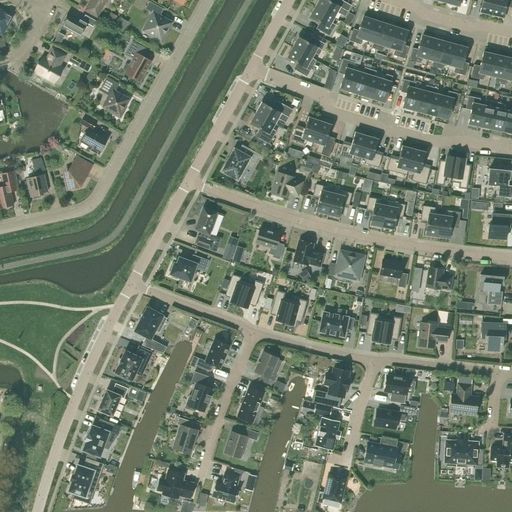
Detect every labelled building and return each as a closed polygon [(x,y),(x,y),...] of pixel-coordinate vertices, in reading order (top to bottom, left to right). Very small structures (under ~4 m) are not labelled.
[(91,0),(85,10),(97,17),(106,0),(91,0)] [(317,5),(316,7),(333,17),(336,12),(345,16),(351,5),(341,0),(334,0),(333,3),(327,0),(318,0),(316,4),(317,5)] [(491,14),(494,0),(482,0),(481,7),(480,7),(478,12),(489,15),(489,13),(491,14)] [(511,0),(494,0),(491,14),(494,14),(493,16),(504,18),(505,13),(504,13),(506,4),(511,5),(511,0)] [(163,9),(149,1),(145,9),(153,13),(144,30),(153,36),(152,37),(162,42),(167,33),(166,32),(171,23),(159,16),(163,9)] [(333,17),(316,7),(314,9),(313,9),(308,18),(313,21),(313,20),(321,24),(318,30),(329,36),(335,25),(332,23),(335,18),(333,17)] [(0,33),(1,34),(3,38),(2,34),(10,20),(11,21),(13,16),(6,12),(5,13),(0,10),(0,33)] [(82,20),(68,12),(61,25),(80,36),(87,24),(93,27),(96,21),(85,15),(82,20)] [(110,13),(106,20),(112,23),(116,16),(110,13)] [(362,39),(368,40),(374,21),(363,17),(359,30),(353,29),(349,41),(361,45),(362,39)] [(126,32),(131,21),(124,18),(119,29),(126,32)] [(374,21),(368,40),(373,42),(371,48),(377,50),(385,24),(374,21)] [(384,45),(389,47),(396,28),(385,24),(377,50),(382,52),(384,45)] [(396,28),(389,47),(395,49),(393,55),(404,59),(408,47),(403,45),(407,32),(396,28)] [(294,46),(293,48),(312,58),(315,53),(319,55),(325,44),(314,38),(310,44),(303,39),(303,38),(298,35),(293,45),(294,46)] [(427,61),(428,59),(433,39),(422,36),(418,49),(412,48),(409,60),(420,63),(422,59),(427,61)] [(433,39),(428,59),(433,60),(431,66),(437,68),(444,42),(433,39)] [(132,41),(125,54),(133,59),(130,65),(128,64),(125,64),(123,68),(124,71),(126,72),(125,73),(139,81),(151,62),(142,57),(146,49),(132,41)] [(444,63),(450,65),(455,45),(444,42),(437,68),(443,69),(444,63)] [(455,45),(450,65),(455,66),(453,73),(465,76),(468,63),(462,62),(466,49),(455,45)] [(334,59),(341,62),(345,49),(338,47),(334,59)] [(35,72),(54,83),(62,68),(59,66),(65,55),(52,48),(46,59),(43,57),(40,62),(39,62),(37,63),(36,64),(36,66),(37,67),(35,72)] [(312,58),(293,48),(292,50),(291,49),(285,59),(290,61),(291,60),(299,65),(295,70),(307,77),(316,60),(312,58)] [(489,77),(489,75),(494,55),(483,53),(480,66),(473,65),(471,77),(482,80),(483,75),(489,77)] [(494,55),(489,75),(496,76),(494,83),(500,84),(506,58),(494,55)] [(343,58),(338,73),(344,75),(340,88),(351,91),(357,72),(358,70),(352,69),(354,62),(343,58)] [(511,82),(511,81),(511,59),(506,58),(500,84),(505,85),(506,81),(511,82)] [(357,72),(351,91),(362,95),(370,69),(365,67),(362,74),(357,72)] [(370,69),(362,95),(373,98),(379,79),(374,77),(376,71),(370,69)] [(379,79),(373,98),(384,101),(392,76),(387,74),(385,79),(380,77),(379,79)] [(107,77),(99,90),(109,96),(102,107),(113,113),(113,114),(120,118),(124,110),(123,110),(130,99),(115,91),(119,84),(107,77)] [(404,79),(400,92),(406,93),(403,107),(414,110),(419,90),(414,89),(416,82),(404,79)] [(419,90),(414,110),(425,112),(432,87),(426,85),(425,90),(420,88),(419,90)] [(432,87),(425,112),(436,115),(441,96),(436,95),(438,88),(432,87)] [(441,96),(436,115),(447,118),(451,105),(457,107),(460,94),(448,91),(447,98),(441,96)] [(468,96),(465,109),(471,110),(468,123),(480,126),(484,106),(479,105),(480,99),(468,96)] [(262,101),(256,110),(257,111),(256,113),(276,124),(279,119),(285,122),(292,110),(278,102),(274,109),(266,105),(266,104),(262,101)] [(484,106),(480,126),(491,128),(496,102),(491,101),(489,108),(484,106)] [(496,102),(491,128),(502,131),(506,111),(501,110),(502,103),(496,102)] [(506,111),(502,131),(511,132),(511,110),(507,109),(506,111)] [(255,115),(254,115),(249,124),(254,127),(254,126),(262,130),(258,138),(269,144),(276,131),(273,129),(276,124),(256,113),(255,115)] [(98,155),(108,138),(92,130),(96,123),(84,116),(80,123),(88,128),(81,141),(90,146),(89,149),(98,155)] [(295,128),(291,140),(305,144),(306,141),(312,143),(319,122),(317,121),(317,120),(307,116),(305,122),(307,122),(304,131),(295,128)] [(319,122),(312,143),(318,145),(315,152),(329,157),(334,141),(326,138),(329,130),(331,130),(332,125),(322,121),(322,123),(319,122)] [(342,143),(339,156),(353,160),(354,156),(360,158),(366,137),(364,136),(364,135),(354,132),(352,137),(353,137),(351,146),(342,143)] [(366,137),(360,158),(365,160),(364,163),(378,168),(382,155),(374,153),(376,144),(377,145),(379,139),(369,136),(368,137),(366,137)] [(258,138),(255,144),(271,153),(273,151),(269,149),(271,145),(269,144),(258,138)] [(238,152),(234,150),(223,171),(237,179),(245,164),(252,168),(260,155),(242,145),(238,152)] [(390,158),(386,170),(406,175),(407,171),(413,150),(411,149),(411,148),(401,145),(399,151),(400,151),(398,160),(390,158)] [(413,150),(407,171),(413,173),(411,180),(425,184),(430,168),(421,166),(424,157),(425,158),(426,152),(416,149),(416,151),(413,150)] [(265,153),(261,160),(267,164),(271,157),(265,153)] [(440,160),(436,184),(443,185),(445,176),(452,178),(456,157),(447,156),(446,161),(440,160)] [(80,187),(86,176),(84,175),(90,164),(76,157),(66,176),(64,176),(67,190),(80,187)] [(452,178),(452,181),(460,183),(459,187),(466,189),(470,165),(464,164),(465,159),(456,157),(452,178)] [(26,187),(29,187),(31,197),(33,196),(33,198),(40,197),(40,195),(43,194),(42,192),(47,191),(44,177),(42,177),(41,171),(45,170),(41,158),(32,160),(35,177),(27,178),(27,181),(24,181),(26,187)] [(312,166),(305,164),(303,172),(309,174),(312,166)] [(497,196),(511,197),(511,186),(511,185),(508,185),(508,180),(510,180),(511,170),(489,168),(487,185),(498,186),(497,196)] [(0,208),(13,205),(9,188),(15,186),(12,172),(1,174),(4,186),(0,187),(0,208)] [(278,172),(271,193),(287,198),(288,192),(297,195),(301,182),(292,179),(293,177),(278,172)] [(369,178),(382,181),(383,175),(370,173),(369,178)] [(316,184),(312,196),(319,198),(317,206),(315,206),(314,211),(324,214),(325,213),(327,213),(332,194),(326,193),(328,187),(316,184)] [(332,194),(327,213),(330,214),(329,215),(340,218),(341,213),(340,212),(342,204),(349,205),(352,193),(340,190),(339,194),(333,192),(332,194)] [(368,197),(366,209),(373,211),(371,220),(369,219),(368,225),(379,227),(379,226),(382,226),(386,206),(380,205),(381,200),(368,197)] [(386,206),(382,226),(384,227),(384,228),(394,230),(395,225),(394,224),(396,216),(403,217),(405,205),(387,201),(386,206)] [(478,201),(471,201),(470,208),(478,209),(478,201)] [(422,206),(420,220),(427,221),(426,230),(424,230),(423,235),(434,237),(434,235),(437,236),(440,214),(434,213),(435,207),(422,206)] [(197,236),(195,244),(209,249),(212,241),(206,239),(208,234),(209,234),(216,213),(202,208),(199,216),(198,217),(199,217),(198,220),(197,220),(197,221),(198,221),(194,229),(202,232),(200,237),(197,236)] [(440,214),(437,236),(439,236),(439,238),(450,239),(451,233),(449,233),(451,224),(458,226),(460,212),(447,210),(446,215),(440,214)] [(509,222),(510,215),(492,214),(491,225),(488,225),(487,238),(505,239),(506,222),(509,222)] [(260,228),(255,242),(275,249),(272,257),(279,259),(284,245),(277,243),(280,234),(260,228)] [(320,267),(324,254),(311,250),(313,244),(299,240),(293,262),(307,265),(308,264),(320,267)] [(226,245),(221,257),(229,260),(234,248),(226,245)] [(358,281),(364,256),(353,254),(353,256),(347,255),(347,252),(340,251),(336,265),(330,264),(328,274),(358,281)] [(234,254),(231,261),(239,263),(241,257),(234,254)] [(204,271),(208,261),(193,255),(191,262),(179,258),(176,264),(174,263),(173,266),(171,265),(169,271),(171,272),(170,274),(173,275),(172,277),(177,279),(178,276),(190,281),(195,267),(204,271)] [(382,260),(380,274),(399,278),(397,287),(405,288),(407,274),(400,273),(402,263),(382,260)] [(299,272),(303,281),(310,277),(306,268),(299,272)] [(442,270),(429,268),(426,287),(439,289),(439,288),(450,289),(452,277),(445,276),(445,277),(441,277),(442,270)] [(503,285),(503,277),(480,274),(478,290),(488,291),(487,304),(501,305),(502,292),(499,291),(500,284),(503,285)] [(230,303),(238,306),(246,283),(239,280),(240,278),(233,275),(226,295),(232,297),(230,303)] [(246,283),(238,306),(247,308),(248,303),(255,305),(262,284),(255,281),(254,285),(246,283)] [(355,287),(354,295),(361,296),(363,289),(355,287)] [(285,324),(289,305),(282,303),(283,296),(276,294),(271,315),(277,317),(275,322),(285,324)] [(297,307),(289,305),(285,324),(294,326),(295,321),(301,322),(306,301),(299,299),(297,307)] [(134,331),(150,339),(154,331),(159,333),(166,318),(162,316),(162,315),(147,307),(142,315),(141,315),(138,322),(138,323),(134,331)] [(338,310),(337,315),(323,312),(319,332),(344,337),(346,329),(351,330),(354,319),(348,318),(348,317),(345,317),(346,311),(338,310)] [(370,313),(366,334),(373,335),(372,341),(380,342),(385,318),(377,317),(377,315),(370,313)] [(385,318),(380,342),(389,344),(390,338),(397,339),(400,318),(393,317),(392,319),(385,318)] [(437,324),(420,322),(418,346),(434,348),(435,340),(439,340),(439,341),(446,342),(447,329),(436,328),(437,324)] [(481,323),(481,341),(485,341),(484,350),(501,351),(502,338),(505,338),(505,324),(481,323)] [(210,374),(213,367),(220,370),(229,348),(214,341),(204,363),(198,360),(195,367),(210,374)] [(159,343),(156,349),(162,352),(165,346),(159,343)] [(139,346),(135,355),(125,350),(114,372),(123,376),(122,378),(128,381),(129,379),(131,380),(140,360),(146,363),(151,352),(139,346)] [(278,358),(263,352),(254,371),(261,374),(258,380),(271,386),(276,375),(271,373),(278,358)] [(326,374),(324,383),(330,385),(328,393),(343,397),(345,389),(348,389),(349,380),(347,380),(348,372),(334,369),(332,375),(326,374)] [(209,377),(194,371),(190,383),(195,385),(191,396),(188,395),(184,408),(196,413),(197,410),(203,412),(207,402),(208,403),(210,396),(209,396),(212,388),(206,386),(209,377)] [(387,376),(384,391),(391,393),(389,401),(404,404),(406,392),(413,393),(415,382),(408,381),(408,379),(387,376)] [(276,380),(273,388),(282,392),(285,384),(276,380)] [(455,391),(456,384),(448,383),(447,389),(447,390),(455,391)] [(98,410),(112,416),(120,396),(123,398),(127,389),(115,384),(112,392),(106,390),(103,397),(102,397),(100,402),(101,402),(98,410)] [(470,385),(457,384),(456,395),(451,394),(449,412),(475,415),(477,397),(468,396),(469,392),(470,392),(470,385)] [(138,389),(131,387),(127,396),(135,399),(138,389)] [(264,393),(248,387),(237,416),(252,422),(264,393)] [(303,402),(300,412),(312,415),(315,405),(303,402)] [(330,408),(317,404),(315,412),(328,416),(330,408)] [(376,409),(374,425),(395,428),(397,419),(404,420),(405,415),(398,413),(376,409)] [(179,416),(177,423),(181,424),(173,445),(189,451),(197,429),(191,427),(194,421),(179,416)] [(332,447),(338,422),(322,418),(316,443),(332,447)] [(83,450),(99,456),(108,431),(117,434),(120,426),(99,419),(96,427),(91,425),(88,434),(87,434),(84,441),(86,442),(83,450)] [(239,458),(246,437),(256,440),(258,433),(244,428),(242,435),(231,432),(224,453),(239,458)] [(511,434),(503,434),(502,447),(490,446),(490,460),(499,461),(499,464),(506,465),(506,461),(511,461),(511,434)] [(380,442),(368,440),(364,459),(373,461),(373,463),(381,465),(382,463),(397,466),(400,455),(395,454),(397,446),(396,446),(398,439),(382,435),(380,442)] [(476,449),(476,443),(446,442),(445,463),(482,465),(483,449),(476,449)] [(73,497),(89,502),(102,464),(86,459),(83,468),(77,466),(74,475),(73,475),(71,481),(72,481),(69,490),(75,493),(73,497)] [(284,462),(282,468),(291,471),(293,464),(284,462)] [(114,468),(107,465),(105,471),(112,474),(114,468)] [(190,498),(193,483),(182,481),(184,474),(168,470),(165,480),(160,478),(157,490),(163,491),(162,494),(178,498),(179,495),(190,498)] [(222,484),(215,482),(211,496),(234,502),(238,488),(235,488),(239,476),(225,472),(222,481),(223,481),(222,484)] [(248,474),(244,489),(252,490),(256,476),(248,474)] [(316,502),(323,504),(324,498),(339,501),(345,478),(329,474),(325,493),(319,491),(316,502)] [(203,493),(200,505),(208,507),(211,496),(203,493)] [(182,504),(179,511),(191,511),(193,503),(183,500),(182,504)]
